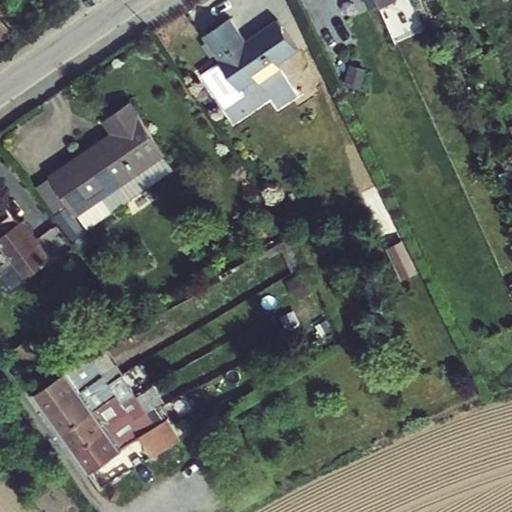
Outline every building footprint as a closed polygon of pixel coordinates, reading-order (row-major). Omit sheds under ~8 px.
[(392,10),(394,24),(397,24),(399,34),(419,31),(415,7),(392,10)] [(300,51),(278,18),(250,36),(233,11),(203,32),(221,59),(203,71),(227,106),(252,89),(249,85),(300,51)] [(85,225),(176,170),(133,97),(101,116),(111,132),(51,168),(85,225)] [(6,200),(0,204),(0,237),(9,248),(0,255),(0,263),(15,281),(50,253),(6,200)] [(405,277),(422,269),(406,237),(390,245),(405,277)] [(32,387),(82,473),(95,465),(106,483),(185,438),(171,416),(157,424),(110,342),(32,387)]
